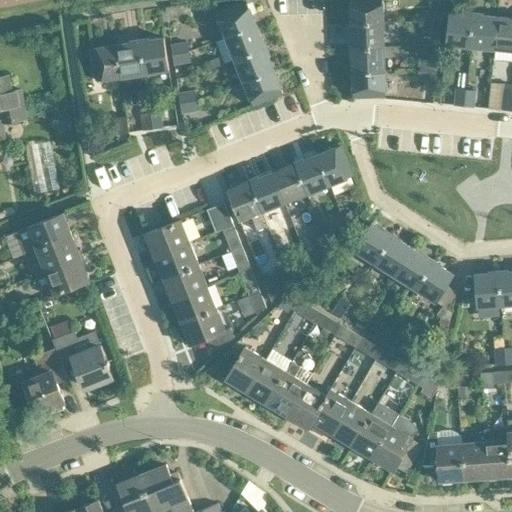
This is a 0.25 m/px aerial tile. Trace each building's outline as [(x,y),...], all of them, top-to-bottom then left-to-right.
[(350,0),(351,23),(383,22),(382,0),(350,0)] [(217,14),(226,37),(256,25),(247,2),(217,14)] [(426,11),(425,20),(441,22),(442,13),(426,11)] [(470,46),(473,14),(449,12),(446,44),(470,46)] [(494,49),(498,17),(473,14),(470,46),(494,49)] [(511,50),(511,18),(498,17),(494,49),(511,50)] [(441,22),(425,20),(424,31),(440,32),(441,22)] [(384,46),(383,22),(351,23),(352,48),(384,46)] [(265,47),(256,25),(226,37),(235,59),(265,47)] [(164,37),(140,41),(144,73),(169,69),(164,37)] [(144,73),(140,41),(116,45),(121,77),(144,73)] [(172,54),(188,52),(186,42),(171,44),(172,54)] [(121,77),(116,45),(91,48),(96,80),(121,77)] [(385,71),(384,46),(352,48),(353,72),(385,71)] [(274,70),(265,47),(235,59),(244,82),(274,70)] [(188,52),(172,54),(174,63),(189,61),(188,52)] [(421,60),(420,69),(436,70),(437,61),(421,60)] [(214,64),(198,69),(200,79),(217,75),(214,64)] [(436,70),(420,69),(419,79),(435,80),(436,70)] [(283,93),(274,70),(244,82),(253,104),(283,93)] [(386,95),(385,71),(353,72),(353,97),(386,95)] [(0,75),(0,107),(2,108),(5,121),(26,118),(20,89),(12,91),(8,74),(0,75)] [(464,106),(466,90),(456,89),(454,105),(464,106)] [(475,91),(466,90),(464,106),(474,107),(475,91)] [(180,103),(196,100),(194,91),(179,93),(180,103)] [(511,110),(511,94),(504,94),(502,109),(511,110)] [(197,110),(196,100),(180,103),(182,112),(197,110)] [(160,111),(150,112),(153,128),(162,127),(160,111)] [(153,128),(150,112),(141,114),(143,130),(153,128)] [(117,117),(119,133),(129,132),(127,116),(117,117)] [(341,145),(317,154),(329,184),(353,175),(341,145)] [(329,184),(317,154),(295,163),(307,193),(329,184)] [(307,193),(295,163),(273,172),(285,202),(307,193)] [(285,202),(273,172),(250,181),(263,211),(285,202)] [(263,211),(250,181),(227,190),(239,220),(251,215),(257,230),(268,225),(263,211)] [(207,209),(215,232),(223,229),(233,225),(225,202),(212,207),(207,209)] [(36,249),(36,250),(72,236),(66,221),(69,220),(66,211),(16,231),(25,254),(36,249)] [(350,212),(343,218),(352,229),(360,223),(350,212)] [(149,249),(152,258),(190,243),(181,219),(146,233),(152,248),(149,249)] [(376,263),(393,236),(371,222),(354,249),(376,263)] [(233,225),(223,229),(232,252),(242,248),(236,232),(233,225)] [(331,227),(323,233),(333,246),(341,240),(331,227)] [(333,246),(323,233),(316,239),(326,252),(333,246)] [(77,249),(72,236),(36,250),(45,271),(83,256),(80,248),(77,249)] [(396,276),(413,248),(393,236),(376,263),(396,276)] [(199,265),(190,243),(152,258),(155,264),(158,263),(164,279),(199,265)] [(232,252),(241,273),(251,269),(242,248),(232,252)] [(416,289),(434,261),(413,248),(396,276),(416,289)] [(86,264),(83,256),(45,271),(54,294),(89,280),(83,265),(86,264)] [(291,260),(284,265),(294,277),(301,271),(291,260)] [(454,274),(434,261),(416,289),(437,302),(454,274)] [(170,301),(207,286),(199,265),(164,279),(169,292),(166,293),(170,301)] [(294,277),(284,265),(276,271),(286,284),(294,277)] [(251,269),(241,273),(249,295),(260,291),(254,275),(251,269)] [(511,303),(511,271),(500,272),(502,304),(511,303)] [(502,304),(500,272),(474,274),(476,306),(502,304)] [(86,293),(82,285),(71,289),(75,298),(86,293)] [(216,309),(207,286),(170,301),(172,308),(175,307),(182,324),(216,309)] [(266,307),(260,291),(249,295),(256,311),(266,307)] [(295,310),(301,300),(287,292),(279,305),(290,312),(292,308),(295,310)] [(343,317),(351,304),(343,299),(335,312),(343,317)] [(301,300),(295,310),(315,322),(321,312),(301,300)] [(360,309),(351,304),(343,317),(351,322),(360,309)] [(224,330),(216,309),(182,324),(187,336),(184,337),(187,345),(207,338),(212,351),(226,345),(234,337),(230,327),(224,330)] [(341,324),(321,312),(315,322),(335,334),(341,324)] [(361,337),(341,324),(335,334),(356,346),(361,337)] [(385,342),(393,329),(385,324),(376,337),(385,342)] [(385,342),(393,347),(401,334),(393,329),(385,342)] [(53,340),(56,347),(63,365),(74,361),(84,386),(98,380),(99,383),(113,377),(108,365),(110,364),(108,360),(106,361),(100,345),(83,351),(75,331),(53,340)] [(356,346),(376,358),(378,355),(381,349),(361,337),(356,346)] [(244,394),(266,358),(245,346),(226,379),(239,387),(238,389),(244,394)] [(65,372),(63,365),(56,347),(33,356),(40,375),(25,381),(21,370),(9,375),(18,398),(29,394),(36,413),(64,402),(54,376),(65,372),(67,378),(68,378),(66,372),(65,372)] [(505,363),(504,347),(495,348),(496,364),(505,363)] [(381,349),(378,355),(376,358),(396,370),(401,362),(401,361),(381,349)] [(267,403),(286,370),(266,358),(244,394),(252,398),(253,395),(267,403)] [(401,361),(401,362),(396,370),(416,383),(422,373),(401,361)] [(284,417),(306,382),(295,376),(300,368),(291,362),(286,370),(267,403),(280,411),(278,414),(284,417)] [(505,381),(504,373),(504,371),(482,373),(483,383),(505,381)] [(421,390),(430,396),(438,383),(422,373),(416,383),(423,387),(421,390)] [(446,375),(446,387),(458,386),(457,374),(446,375)] [(458,386),(458,395),(466,395),(465,385),(469,385),(468,374),(457,374),(458,386)] [(327,395),(326,395),(306,382),(284,417),(292,422),(294,420),(308,428),(309,427),(308,427),(327,395)] [(330,435),(352,399),(331,387),(326,395),(327,395),(308,427),(309,427),(322,435),(324,432),(330,435)] [(352,445),(372,411),(352,399),(330,435),(337,440),(339,437),(352,445)] [(371,460),(392,424),(398,414),(377,402),(372,411),(352,445),(365,453),(364,456),(371,460)] [(393,470),(414,437),(417,430),(417,426),(398,414),(392,424),(371,460),(378,465),(380,462),(393,470)] [(464,479),(461,435),(450,431),(429,432),(421,465),(438,464),(440,481),(464,479)] [(487,477),(484,441),(462,442),(461,435),(464,479),(487,477)] [(511,466),(509,439),(484,441),(487,477),(511,474),(511,466)] [(166,464),(137,475),(144,492),(147,491),(156,510),(171,504),(174,511),(184,511),(192,509),(178,473),(171,475),(166,464)] [(151,511),(156,510),(147,491),(144,492),(137,475),(118,483),(128,510),(123,511),(151,511)] [(103,511),(98,499),(75,509),(76,511),(103,511)] [(192,511),(221,511),(217,502),(192,511)]
